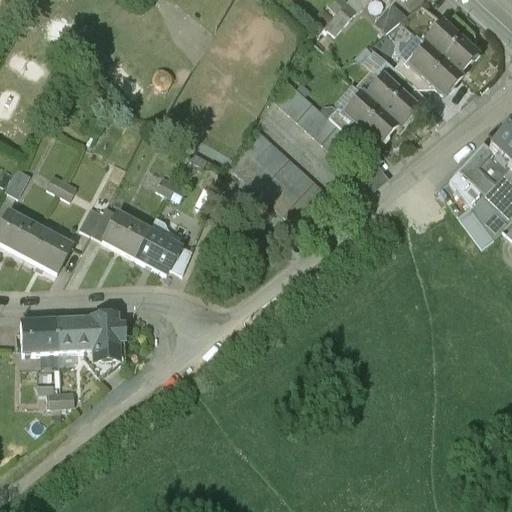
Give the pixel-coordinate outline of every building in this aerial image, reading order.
[(345,8),(336,0),(333,0),(326,9),(335,18),(345,8)] [(345,8),(335,18),(345,27),(355,17),(345,8)] [(442,30),(424,50),(427,53),(456,79),(474,59),(442,30)] [(456,79),(427,53),(408,73),(440,102),(459,82),(456,79)] [(383,84),(365,105),(394,131),(397,134),(415,114),(383,84)] [(360,154),(286,87),(271,103),(345,171),(360,154)] [(365,105),(362,102),(343,122),(376,151),(394,131),(365,105)] [(511,129),(488,156),(487,157),(507,175),(511,179),(511,129)] [(337,211),(253,135),(232,174),(308,243),(337,211)] [(480,150),(447,187),(470,216),(507,175),(487,157),(488,156),(480,150)] [(369,168),(354,180),(368,198),(383,186),(369,168)] [(12,171),(1,196),(18,204),(29,179),(12,171)] [(511,179),(507,175),(470,216),(492,247),(511,224),(511,179)] [(63,188),(51,182),(45,194),(57,200),(63,188)] [(173,189),(161,183),(154,195),(166,201),(173,189)] [(75,194),(63,188),(57,200),(69,206),(75,194)] [(184,196),(173,189),(166,201),(178,208),(184,196)] [(101,221),(90,241),(100,247),(115,219),(105,214),(101,221)] [(101,221),(89,215),(78,235),(90,241),(101,221)] [(38,235),(6,218),(0,228),(0,250),(23,263),(38,235)] [(115,219),(100,247),(132,264),(147,237),(115,219)] [(70,252),(38,235),(23,263),(55,280),(70,252)] [(179,254),(147,237),(132,264),(164,281),(179,254)] [(114,324),(90,325),(92,358),(92,368),(116,366),(116,354),(121,348),(120,332),(114,332),(114,324)] [(90,325),(55,327),(56,359),(92,358),(90,325)] [(55,327),(19,328),(21,361),(56,359),(55,327)] [(58,399),(45,400),(46,414),(59,413),(58,399)] [(72,399),(58,399),(59,413),(72,412),(72,399)]
